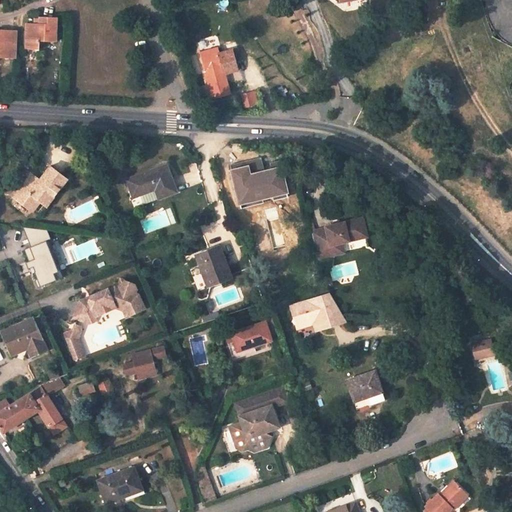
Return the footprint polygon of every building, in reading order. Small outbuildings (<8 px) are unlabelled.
[(511,0),(485,0),(486,7),(487,16),(494,30),(504,41),(511,44),(511,0)] [(55,42),(55,17),(40,17),(40,19),(40,24),(34,24),(27,23),(26,50),(39,50),(40,41),(55,42)] [(0,57),(14,58),(15,31),(0,29),(0,57)] [(238,48),(237,43),(222,47),(223,52),(238,48)] [(223,52),(219,53),(217,49),(201,53),(207,73),(223,68),(225,74),(238,70),(234,58),(241,56),(238,48),(223,52)] [(160,170),(152,173),(150,170),(127,178),(131,190),(135,188),(138,195),(155,189),(159,197),(170,194),(169,191),(176,188),(167,163),(159,166),(160,170)] [(68,179),(51,167),(41,181),(32,174),(15,198),(34,212),(41,201),(48,206),(68,179)] [(270,195),(266,183),(268,182),(263,168),(244,175),(249,189),(244,191),(254,219),(268,214),(267,209),(276,206),(272,194),(270,195)] [(239,176),(244,191),(249,189),(244,175),(239,176)] [(325,228),(311,231),(318,259),(333,255),(330,245),(341,242),(367,235),(361,216),(324,226),(325,228)] [(64,278),(45,225),(25,232),(31,247),(27,249),(41,287),(64,278)] [(341,242),(330,245),(333,255),(344,252),(341,242)] [(220,246),(209,250),(212,257),(222,253),(220,246)] [(206,272),(211,285),(232,278),(222,253),(212,257),(209,250),(195,255),(202,273),(206,272)] [(202,273),(207,287),(211,285),(206,272),(202,273)] [(124,282),(119,280),(116,287),(121,290),(124,282)] [(80,303),(74,319),(90,324),(94,323),(96,317),(115,308),(123,311),(126,318),(144,310),(138,296),(132,293),(134,285),(124,282),(121,290),(116,287),(107,292),(107,290),(80,303)] [(332,294),(293,308),(299,330),(315,324),(323,322),(325,329),(349,321),(332,294)] [(33,318),(2,331),(12,355),(23,350),(21,346),(33,341),(35,345),(32,349),(35,356),(47,351),(41,337),(33,318)] [(265,322),(231,333),(234,342),(228,344),(234,360),(256,352),(254,346),(271,340),(265,322)] [(317,331),(325,329),(323,322),(315,324),(317,331)] [(82,327),(75,324),(72,330),(64,333),(75,360),(85,356),(78,338),(82,327)] [(231,333),(225,335),(228,344),(234,342),(231,333)] [(490,340),(481,343),(483,352),(492,350),(490,340)] [(481,343),(472,345),(475,354),(479,353),(483,352),(481,343)] [(164,347),(133,355),(135,362),(122,365),(125,375),(138,372),(140,379),(157,374),(153,360),(166,356),(164,347)] [(45,383),(60,378),(60,377),(57,369),(39,376),(43,384),(45,383)] [(375,371),(347,381),(357,411),(373,404),(370,396),(382,391),(375,371)] [(60,378),(45,383),(41,386),(47,396),(65,385),(60,378)] [(108,378),(97,382),(103,396),(113,392),(108,378)] [(91,382),(78,387),(81,396),(95,391),(91,382)] [(287,399),(283,385),(267,391),(272,405),(287,399)] [(47,396),(41,386),(12,404),(8,399),(0,404),(0,424),(4,432),(38,410),(54,435),(67,426),(47,396)] [(267,391),(236,402),(249,442),(264,436),(262,433),(279,427),(272,405),(267,391)] [(217,499),(203,465),(200,473),(200,484),(207,503),(217,499)] [(53,471),(56,478),(67,474),(65,466),(53,471)] [(134,467),(98,481),(107,503),(126,496),(127,499),(144,493),(134,467)] [(455,482),(453,480),(440,494),(441,496),(455,482)] [(439,494),(425,507),(428,509),(431,511),(447,511),(452,508),(453,509),(468,495),(455,482),(441,496),(440,494),(439,494)] [(358,511),(354,502),(330,511),(358,511)]
